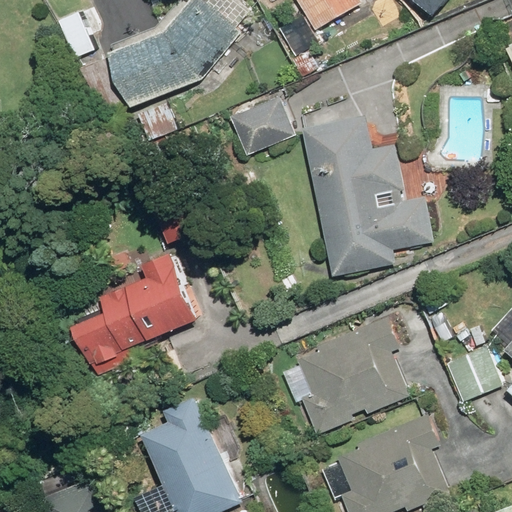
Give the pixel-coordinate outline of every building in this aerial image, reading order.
[(198,0),(191,0),(164,35),(111,55),(131,107),(199,82),(238,30),(198,0)] [(300,0),(319,28),(362,0),(300,0)] [(415,0),(433,14),(444,0),(415,0)] [(70,16),(62,19),(78,55),(99,45),(84,9),(70,16)] [(280,92),(229,113),(246,154),(298,132),(280,92)] [(171,96),(141,111),(157,143),(187,128),(171,96)] [(364,108),(301,122),(335,274),(402,259),(399,244),(433,236),(422,187),(409,190),(397,135),(371,141),(364,108)] [(90,300),(120,364),(227,314),(196,250),(90,300)] [(452,305),(445,283),(418,293),(426,315),(452,305)] [(407,311),(299,354),(329,429),(437,386),(407,311)] [(444,359),(459,401),(502,386),(487,344),(444,359)] [(169,424),(140,437),(172,511),(229,511),(239,508),(193,402),(165,414),(169,424)] [(436,416),(343,453),(366,511),(413,511),(465,492),(436,416)] [(107,511),(92,474),(30,499),(35,511),(107,511)] [(511,511),(511,500),(495,507),(497,511),(511,511)]
